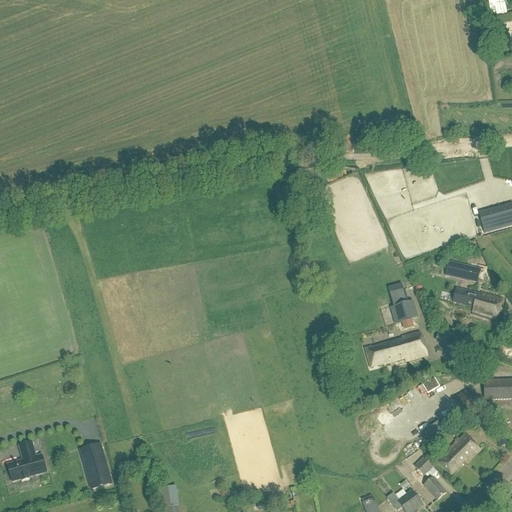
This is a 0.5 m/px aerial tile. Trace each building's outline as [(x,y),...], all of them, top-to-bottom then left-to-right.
[(491,232),(511,226),(511,207),(486,215),(491,232)] [(502,302),(457,290),(453,305),(474,310),(472,317),(496,323),(502,302)] [(414,321),(419,320),(416,302),(408,304),(406,292),(391,294),(397,326),(404,324),(405,329),(415,327),(414,321)] [(427,357),(420,333),(401,338),(402,339),(365,350),(370,369),(407,359),(408,362),(427,357)] [(437,379),(424,385),(429,395),(442,389),(437,379)] [(511,380),(484,382),(485,401),(511,400),(511,380)] [(481,411),(469,389),(453,398),(465,420),(481,411)] [(456,422),(450,414),(424,432),(430,441),(456,422)] [(480,451),(464,435),(448,451),(450,453),(439,464),(451,476),(464,463),(466,465),(480,451)] [(36,458),(32,444),(19,447),(24,463),(18,465),(17,463),(7,466),(12,483),(21,480),(22,483),(30,481),(29,478),(46,473),(42,456),(36,458)] [(113,486),(101,444),(79,450),(91,492),(113,486)] [(424,458),(415,467),(424,478),(433,469),(424,458)] [(427,478),(421,483),(438,502),(446,494),(433,478),(430,481),(427,478)] [(177,487),(159,490),(162,510),(180,507),(177,487)] [(335,497),(334,491),(323,493),(324,500),(335,497)] [(407,496),(400,501),(397,496),(395,493),(388,498),(398,511),(402,509),(404,511),(415,511),(423,507),(412,492),(407,496)] [(379,511),(374,499),(362,504),(365,511),(379,511)]
